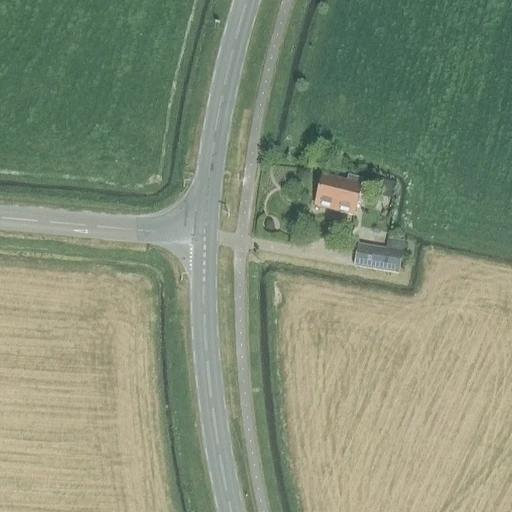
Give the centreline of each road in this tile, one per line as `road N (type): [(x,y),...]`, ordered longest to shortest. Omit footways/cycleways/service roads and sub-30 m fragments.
road 1 (tertiary): [(230,511),(205,354),(203,238)]
road 2 (secondary): [(203,238),(211,152),(246,0)]
road 3 (secondary): [(0,220),(203,238)]
